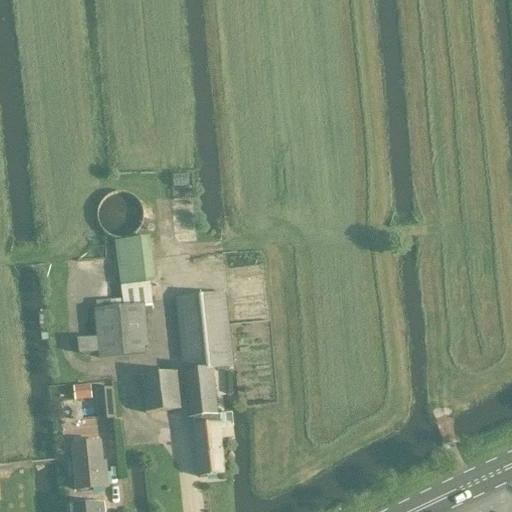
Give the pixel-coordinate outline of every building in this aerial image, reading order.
[(142,222),(143,217),(143,213),(141,208),(137,202),(134,199),(130,197),(126,195),(122,195),(118,195),(113,196),(108,198),(105,201),(100,207),(98,213),(98,217),(98,222),(99,225),(101,229),(104,232),(108,236),(111,238),(115,239),(120,240),(125,239),(129,238),(134,235),(137,233),(139,230),(141,226),(142,222)] [(150,284),(155,283),(149,238),(114,242),(120,287),(150,284)] [(97,310),(94,311),(94,314),(97,338),(99,353),(99,358),(145,354),(144,351),(148,350),(144,308),(152,308),(150,284),(120,287),(122,300),(123,308),(97,310)] [(223,297),(176,302),(189,421),(198,420),(199,428),(194,428),(199,479),(223,476),(218,430),(229,429),(231,429),(230,416),(217,417),(212,371),(231,369),(223,297)] [(176,374),(142,378),(146,415),(181,411),(176,374)] [(90,385),(73,387),(74,402),(92,400),(90,385)] [(112,391),(96,392),(98,420),(114,418),(112,391)] [(113,511),(112,491),(78,494),(80,511),(113,511)]
